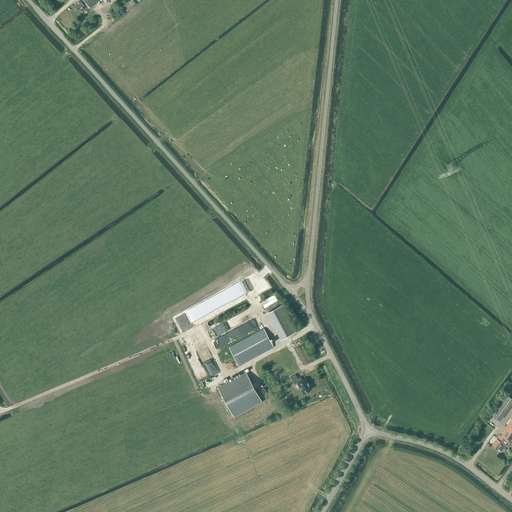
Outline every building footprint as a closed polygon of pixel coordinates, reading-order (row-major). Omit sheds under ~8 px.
[(90,9),(100,0),(80,0),(80,1),(79,0),(73,6),(78,11),(84,5),(86,3),(90,9)] [(264,299),(266,306),(278,301),(276,295),(264,299)] [(269,311),(283,338),(296,331),(282,304),(269,311)] [(255,318),(234,328),(237,336),(259,326),(255,318)] [(229,348),(238,365),(273,347),(264,329),(229,348)] [(311,362),(303,345),(296,348),(304,365),(311,362)] [(221,375),(209,353),(202,357),(213,379),(221,375)] [(219,387),(234,415),(262,401),(245,369),(241,372),(243,374),(219,387)] [(298,379),(295,374),(290,377),(294,385),(298,383),(300,386),(299,387),(301,390),(302,389),(304,393),(311,389),(309,385),(308,382),(307,382),(305,378),(302,380),(301,379),(299,378),(298,379)] [(499,420),(511,401),(511,395),(511,394),(511,392),(511,389),(509,387),(490,413),(499,420)] [(497,449),(498,448),(501,450),(505,445),(506,445),(506,444),(507,442),(509,444),(511,439),(511,417),(497,438),(496,438),(492,444),(497,449)]
